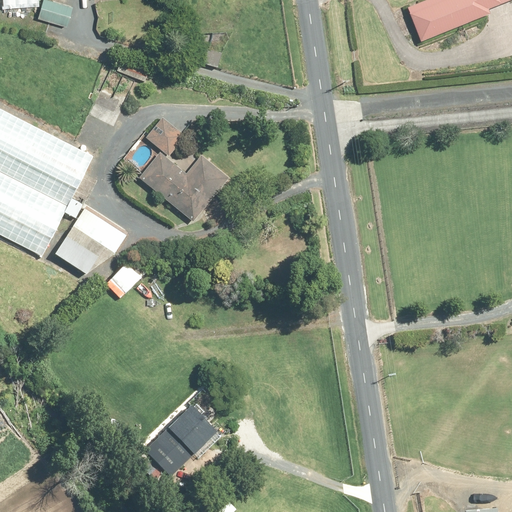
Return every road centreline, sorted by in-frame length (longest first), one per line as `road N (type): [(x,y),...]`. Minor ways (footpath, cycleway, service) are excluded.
road 1 (unclassified): [(308,0),(383,511)]
road 2 (track): [(329,139),(511,118)]
